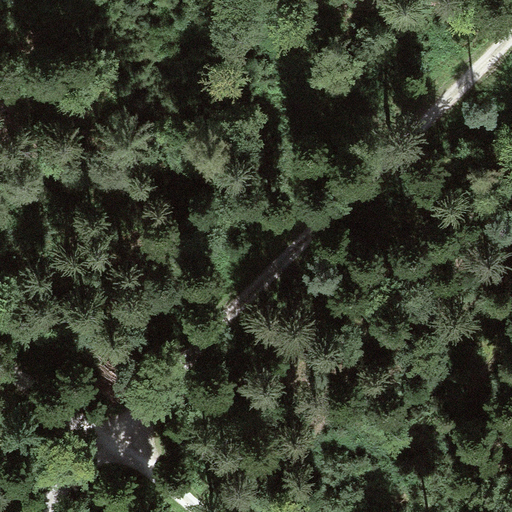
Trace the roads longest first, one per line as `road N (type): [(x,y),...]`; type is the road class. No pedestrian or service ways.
road 1 (track): [(511,51),(292,252),(115,442)]
road 2 (track): [(0,361),(115,442)]
